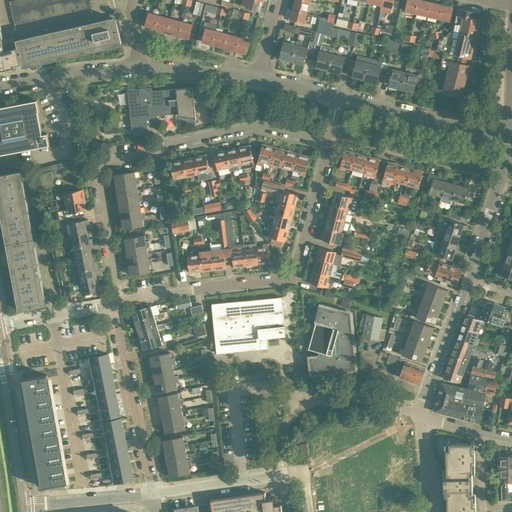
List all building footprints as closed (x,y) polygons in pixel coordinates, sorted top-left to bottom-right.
[(15,0),(9,2),(12,13),(18,12),(15,0)] [(16,0),(15,0),(18,12),(23,11),(20,0),(16,0)] [(26,0),(20,0),(23,11),(29,10),(26,0)] [(26,0),(29,10),(35,8),(32,0),(26,0)] [(32,0),(35,8),(40,7),(38,0),(32,0)] [(63,2),(66,13),(71,12),(69,0),(63,2)] [(70,0),(69,0),(71,12),(77,11),(74,0),(70,0)] [(74,0),(77,11),(83,10),(80,0),(74,0)] [(86,0),(80,0),(83,10),(88,8),(87,1),(86,0)] [(262,0),(261,0),(247,0),(246,7),(259,10),(262,0)] [(306,0),(295,0),(293,9),(306,12),(309,1),(306,0)] [(382,0),(381,5),(380,11),(390,13),(393,0),(382,0)] [(415,13),(418,0),(407,0),(405,11),(415,13)] [(430,2),(420,0),(418,0),(415,13),(427,16),(430,2)] [(57,3),(60,15),(66,13),(63,2),(57,3)] [(442,5),(430,2),(427,16),(439,18),(442,5)] [(52,4),(54,16),(60,15),(57,3),(52,4)] [(46,6),(49,17),(54,16),(52,4),(46,6)] [(442,5),(439,18),(449,21),(452,7),(442,5)] [(40,7),(43,19),(49,17),(46,6),(40,7)] [(35,8),(37,20),(43,19),(40,7),(35,8)] [(29,10),(32,21),(37,20),(35,8),(29,10)] [(480,20),(472,18),(473,12),(457,8),(451,30),(475,36),(476,32),(477,32),(480,20)] [(306,12),(293,9),(290,19),(304,22),(306,12)] [(23,11),(26,23),(32,21),(29,10),(23,11)] [(18,12),(20,24),(26,23),(23,11),(18,12)] [(18,12),(12,13),(15,25),(20,24),(18,12)] [(155,29),(159,16),(149,13),(145,26),(155,29)] [(159,16),(155,29),(167,32),(171,19),(159,16)] [(318,24),(316,31),(318,32),(324,34),(327,23),(327,19),(319,17),(317,24),(318,24)] [(121,43),(116,19),(107,21),(106,21),(16,41),(21,63),(22,66),(121,43)] [(182,22),(171,19),(167,32),(178,35),(182,22)] [(192,24),(182,22),(178,35),(188,38),(192,24)] [(327,23),(324,34),(325,34),(331,35),(333,27),(333,25),(332,24),(331,24),(327,23)] [(289,24),(287,31),(299,34),(301,27),(289,24)] [(212,44),(216,31),(205,28),(202,42),(212,44)] [(440,38),(436,50),(444,52),(451,54),(466,58),(470,58),(471,51),(472,52),(473,46),(475,40),(474,40),(475,36),(451,30),(441,37),(440,37),(440,38)] [(216,31),(212,44),(224,47),(228,34),(216,31)] [(315,45),(318,32),(316,31),(312,31),(309,43),(315,45)] [(353,45),(356,33),(350,31),(348,44),(353,45)] [(324,34),(318,32),(315,45),(321,46),(325,34),(324,34)] [(356,33),(353,45),(360,46),(363,34),(356,33)] [(239,37),(228,34),(224,47),(235,50),(239,37)] [(0,68),(21,63),(16,41),(15,36),(2,39),(2,38),(0,38),(0,68)] [(249,40),(239,37),(235,50),(245,53),(249,40)] [(390,53),(393,41),(387,39),(384,52),(390,53)] [(393,41),(390,53),(396,54),(399,42),(393,41)] [(292,61),(296,45),(283,42),(279,58),(292,61)] [(308,48),(296,45),(292,61),(304,64),(308,48)] [(428,55),(429,49),(423,47),(420,60),(426,61),(428,55)] [(432,49),(429,49),(428,55),(431,56),(439,58),(440,52),(432,50),(432,49)] [(328,70),(332,54),(320,51),(316,67),(328,70)] [(444,52),(440,67),(446,69),(443,80),(440,92),(461,97),(464,85),(463,85),(465,77),(466,77),(467,74),(469,65),(465,64),(466,58),(451,54),(444,52)] [(332,54),(328,70),(341,73),(345,57),(332,54)] [(356,60),(352,76),(364,80),(369,63),(370,59),(357,56),(356,60)] [(369,63),(364,80),(377,83),(381,66),(382,62),(370,59),(369,63)] [(401,89),(405,72),(393,69),(388,86),(401,89)] [(405,72),(401,89),(413,92),(417,75),(405,72)] [(147,125),(150,124),(150,120),(154,120),(154,116),(178,113),(178,115),(195,118),(195,119),(196,119),(192,87),(177,89),(176,88),(176,89),(151,91),(151,95),(144,96),(143,88),(127,90),(128,90),(130,106),(129,106),(130,114),(131,114),(132,129),(131,129),(131,130),(147,129),(147,125)] [(37,100),(0,106),(0,154),(49,145),(47,133),(39,135),(39,132),(41,131),(37,112),(39,112),(37,100)] [(270,164),(274,148),(262,144),(257,163),(262,165),(263,162),(270,164)] [(239,148),(238,148),(241,165),(248,163),(249,166),(254,165),(250,146),(244,147),(243,146),(239,147),(239,148)] [(238,148),(226,151),(230,167),(241,165),(238,148)] [(274,148),(270,164),(281,167),(286,151),(285,150),(284,149),(281,148),(280,149),(274,148)] [(286,151),(281,167),(293,170),(298,154),(292,153),(292,151),(288,150),(287,151),(286,151)] [(352,170),(357,153),(356,153),(355,152),(352,151),(350,152),(345,150),(339,169),(345,170),(345,168),(352,170)] [(230,167),(226,151),(220,152),(219,151),(216,152),(215,153),(214,153),(217,170),(230,167)] [(357,153),(352,170),(364,173),(368,157),(357,153)] [(309,157),(298,154),(293,170),(300,172),(299,174),(304,176),(309,157)] [(206,155),(200,156),(199,155),(196,156),(195,157),(194,158),(198,174),(205,173),(205,175),(210,174),(206,155)] [(373,158),(368,157),(364,173),(375,176),(380,160),(378,159),(378,158),(375,157),(373,158)] [(198,174),(194,158),(183,160),(186,177),(198,174)] [(183,160),(177,161),(176,160),(172,161),(172,162),(170,163),(174,179),(186,177),(183,160)] [(399,165),(398,163),(394,162),(393,164),(387,162),(382,181),(388,182),(388,180),(395,182),(399,165)] [(411,168),(399,165),(395,182),(406,185),(411,168)] [(411,168),(406,185),(418,188),(423,172),(421,171),(421,170),(418,169),(416,170),(411,168)] [(44,295),(43,295),(19,171),(0,175),(0,206),(20,310),(44,305),(42,299),(45,299),(44,295)] [(139,177),(136,177),(135,171),(114,175),(115,184),(139,180),(139,177)] [(54,185),(51,172),(39,174),(43,188),(54,185)] [(434,178),(435,175),(429,173),(426,185),(431,187),(429,193),(441,196),(445,182),(434,178)] [(140,183),(139,180),(115,184),(117,193),(138,189),(137,184),(140,183)] [(217,187),(216,181),(209,182),(212,196),(219,194),(217,187)] [(263,181),(261,189),(272,192),(274,184),(263,181)] [(347,190),(348,184),(337,181),(335,187),(347,190)] [(366,190),(364,197),(373,199),(375,193),(377,187),(378,183),(372,181),(369,191),(366,190)] [(441,196),(441,197),(440,202),(451,205),(453,200),(457,185),(445,182),(441,196)] [(348,184),(347,190),(350,191),(350,193),(357,195),(358,192),(351,190),(352,185),(348,184)] [(457,185),(453,200),(465,203),(466,196),(469,188),(468,188),(457,185)] [(469,185),(468,188),(469,188),(466,196),(472,198),(475,186),(469,185)] [(82,189),(63,193),(57,195),(58,200),(64,198),(65,203),(73,201),(73,200),(84,198),(82,189)] [(138,189),(117,193),(118,201),(142,198),(142,195),(139,195),(138,189)] [(276,201),(278,202),(295,206),(298,194),(279,189),(276,201)] [(334,193),(331,205),(347,209),(349,202),(352,203),(353,198),(334,193)] [(373,199),(364,197),(362,204),(371,206),(373,199)] [(65,203),(66,209),(63,209),(64,214),(86,210),(84,198),(73,200),(73,201),(65,203)] [(142,198),(118,201),(120,210),(140,207),(140,202),(143,201),(142,198)] [(278,202),(275,213),(291,218),(292,217),(293,216),(294,213),(293,212),(295,206),(278,202)] [(328,215),(328,216),(344,221),(347,209),(331,205),(329,210),(328,211),(327,214),(328,215)] [(247,210),(251,208),(249,206),(241,208),(247,217),(250,215),(247,210)] [(140,207),(120,210),(121,219),(145,215),(144,212),(141,213),(140,207)] [(450,210),(448,216),(460,220),(462,214),(450,210)] [(235,245),(232,217),(231,217),(230,212),(223,213),(229,261),(233,260),(234,267),(235,267),(236,269),(239,268),(240,267),(246,266),(244,249),(243,245),(243,244),(235,245)] [(211,245),(211,250),(213,270),(214,270),(215,271),(219,271),(220,269),(226,268),(225,261),(229,261),(223,213),(215,214),(216,225),(218,224),(221,244),(211,245)] [(291,218),(275,213),(272,225),(288,229),(290,224),(291,224),(292,220),(291,219),(291,218)] [(362,217),(378,222),(379,218),(363,213),(362,217)] [(145,215),(121,219),(123,229),(143,225),(142,219),(145,219),(145,215)] [(344,221),(328,216),(327,217),(326,218),(325,221),(326,223),(325,228),(341,232),(344,221)] [(465,231),(467,226),(443,218),(442,219),(441,218),(438,226),(440,227),(439,230),(445,232),(460,236),(462,230),(465,231)] [(178,232),(190,230),(188,219),(176,221),(178,232)] [(72,235),(87,232),(84,220),(69,223),(72,235)] [(60,227),(58,221),(46,223),(48,230),(60,227)] [(288,229),(272,225),(270,224),(266,236),(272,238),(270,244),(280,246),(282,241),(285,241),(288,229)] [(341,232),(325,228),(321,240),(340,245),(343,233),(341,232)] [(457,243),(460,236),(445,232),(439,230),(435,241),(459,249),(461,244),(457,243)] [(74,247),(89,244),(87,232),(72,235),(74,247)] [(149,241),(146,241),(145,235),(124,238),(125,247),(149,244),(149,241)] [(459,249),(435,241),(431,252),(452,259),(454,252),(458,253),(459,249)] [(77,259),(92,256),(89,244),(74,247),(77,259)] [(149,244),(125,247),(127,256),(148,253),(147,248),(150,247),(149,244)] [(243,245),(244,249),(246,266),(258,265),(256,248),(255,244),(243,245)] [(263,247),(256,248),(258,265),(259,266),(263,266),(264,264),(270,263),(268,244),(262,245),(263,247)] [(342,250),(354,253),(356,248),(344,245),(342,250)] [(317,254),(316,260),(333,264),(336,252),(319,248),(319,249),(317,250),(316,253),(317,254)] [(213,270),(211,250),(199,252),(199,254),(201,271),(213,270)] [(354,253),(342,250),(340,257),(361,262),(363,255),(354,253)] [(417,253),(406,250),(404,255),(415,259),(417,253)] [(500,256),(498,262),(511,266),(511,253),(507,252),(505,258),(500,256)] [(149,259),(148,253),(127,256),(128,265),(152,262),(152,258),(149,259)] [(199,254),(187,255),(189,272),(190,272),(191,274),(195,273),(196,272),(201,271),(199,254)] [(79,270),(94,267),(92,256),(77,259),(79,270)] [(333,264),(316,260),(313,271),(330,276),(333,264)] [(152,262),(128,265),(130,275),(151,272),(150,266),(153,265),(152,262)] [(428,267),(458,277),(461,270),(440,263),(439,265),(430,262),(428,267)] [(511,266),(498,262),(496,267),(501,268),(499,274),(511,278),(511,266)] [(458,277),(428,267),(417,263),(414,270),(426,274),(427,272),(435,275),(435,277),(456,285),(458,277)] [(82,282),(97,279),(94,267),(79,270),(82,282)] [(330,276),(313,271),(313,272),(311,273),(310,276),(311,277),(310,283),(331,289),(332,283),(328,282),(330,276)] [(97,279),(82,282),(84,294),(99,291),(97,279)] [(345,280),(344,283),(343,286),(352,288),(354,282),(345,280)] [(422,290),(444,299),(448,290),(428,283),(426,288),(423,287),(422,290)] [(69,285),(62,286),(65,298),(71,297),(69,285)] [(444,299),(422,290),(421,293),(424,294),(422,300),(441,307),(444,299)] [(329,297),(327,303),(351,310),(353,300),(336,295),(335,299),(329,297)] [(286,336),(282,297),(211,303),(216,354),(261,350),(260,338),(286,336)] [(189,298),(175,301),(177,309),(191,306),(189,298)] [(422,300),(420,305),(417,304),(416,307),(438,316),(441,307),(422,300)] [(477,317),(511,328),(511,308),(511,309),(494,303),(493,304),(488,302),(482,305),(481,305),(477,317)] [(201,304),(190,308),(192,315),(200,313),(203,312),(201,304)] [(135,321),(154,316),(151,306),(132,312),(135,321)] [(322,372),(327,371),(333,370),(333,371),(356,369),(352,332),(348,332),(348,330),(348,329),(352,314),(321,306),(317,321),(318,321),(317,324),(316,323),(309,349),(318,351),(319,357),(310,358),(312,375),(317,374),(319,373),(322,373),(322,372)] [(438,316),(416,307),(414,310),(417,311),(415,317),(435,324),(438,316)] [(366,320),(363,332),(362,338),(378,341),(378,339),(380,328),(383,317),(367,314),(366,320)] [(157,325),(154,316),(135,321),(138,331),(157,325)] [(462,328),(478,333),(483,321),(467,316),(462,328)] [(409,325),(408,328),(431,336),(434,327),(414,320),(412,326),(409,325)] [(163,324),(157,325),(138,331),(141,340),(159,335),(158,330),(164,328),(163,324)] [(203,324),(193,327),(196,336),(206,333),(203,324)] [(431,336),(408,328),(407,331),(410,332),(408,337),(428,344),(431,336)] [(478,333),(462,328),(458,340),(474,344),(477,345),(481,334),(478,333)] [(511,331),(511,330),(504,328),(499,343),(503,344),(507,346),(511,331)] [(159,335),(141,340),(143,350),(162,344),(159,335)] [(403,342),(402,345),(425,353),(428,344),(408,337),(406,343),(403,342)] [(474,344),(458,340),(444,378),(460,382),(474,344)] [(507,346),(503,344),(499,354),(504,356),(507,346)] [(425,353),(402,345),(401,348),(404,349),(402,355),(422,362),(425,353)] [(107,348),(89,352),(91,362),(109,358),(107,348)] [(175,358),(171,358),(170,352),(150,356),(152,365),(175,361),(175,358)] [(403,359),(390,354),(386,364),(400,368),(403,359)] [(485,376),(486,369),(481,368),(484,360),(476,357),(473,366),(471,372),(485,376)] [(109,358),(91,362),(93,373),(111,369),(109,358)] [(175,361),(152,365),(153,374),(174,370),(173,365),(176,364),(175,361)] [(486,361),(484,367),(491,369),(493,363),(486,361)] [(425,370),(405,363),(399,377),(419,385),(425,370)] [(51,365),(24,370),(47,483),(63,480),(43,382),(48,381),(47,376),(53,375),(51,365)] [(111,369),(93,373),(96,383),(114,379),(111,369)] [(175,376),(174,370),(153,374),(155,383),(179,378),(178,376),(175,376)] [(491,380),(471,375),(468,388),(494,394),(498,381),(491,380)] [(179,378),(155,383),(157,392),(177,388),(176,382),(179,382),(179,378)] [(114,379),(96,383),(98,393),(116,389),(114,379)] [(438,397),(482,408),(486,393),(442,383),(438,397)] [(116,389),(98,393),(100,403),(118,399),(116,389)] [(182,398),(179,398),(178,393),(158,397),(159,406),(183,401),(182,398)] [(482,408),(438,397),(433,411),(479,423),(482,408)] [(503,397),(501,403),(501,407),(508,408),(510,398),(503,397)] [(118,399),(100,403),(102,413),(120,409),(118,399)] [(184,404),(183,401),(159,406),(161,415),(182,411),(181,405),(184,404)] [(182,411),(161,415),(163,423),(187,419),(186,416),(183,416),(182,411)] [(121,413),(103,417),(105,427),(123,423),(121,413)] [(187,422),(187,419),(163,423),(165,433),(185,429),(184,422),(187,422)] [(123,423),(105,427),(108,437),(125,433),(123,423)] [(125,433),(108,437),(110,447),(128,443),(125,433)] [(187,442),(184,442),(183,436),(162,440),(164,450),(188,445),(187,442)] [(128,443),(110,447),(112,457),(130,453),(128,443)] [(307,443),(300,444),(301,456),(309,455),(307,443)] [(445,443),(446,464),(452,464),(452,469),(449,470),(449,476),(443,476),(443,491),(450,491),(450,497),(453,497),(453,502),(447,502),(446,511),(462,511),(462,510),(473,510),(472,494),(469,494),(469,471),(472,471),(471,443),(445,443)] [(188,445),(164,450),(166,458),(186,454),(185,449),(188,448),(188,445)] [(130,453),(112,457),(114,467),(132,463),(130,453)] [(188,460),(186,454),(166,458),(168,467),(191,462),(191,459),(188,460)] [(508,485),(508,456),(498,456),(498,478),(504,478),(504,485),(508,485)] [(192,466),(191,462),(168,467),(170,476),(190,472),(189,466),(192,466)] [(132,463),(114,467),(117,477),(134,473),(132,463)] [(212,511),(214,511),(213,511),(281,511),(281,507),(282,507),(281,504),(279,505),(274,506),(274,504),(273,503),(274,503),(274,502),(274,501),(273,499),(272,499),(272,498),(271,498),(270,498),(269,498),(269,499),(268,499),(266,499),(265,495),(266,495),(265,492),(262,492),(262,493),(256,494),(256,493),(252,494),(245,495),(241,495),(241,496),(234,497),(234,496),(230,497),(224,498),(220,498),(220,499),(213,500),(213,499),(210,499),(211,504),(212,507),(211,507),(212,511)]
